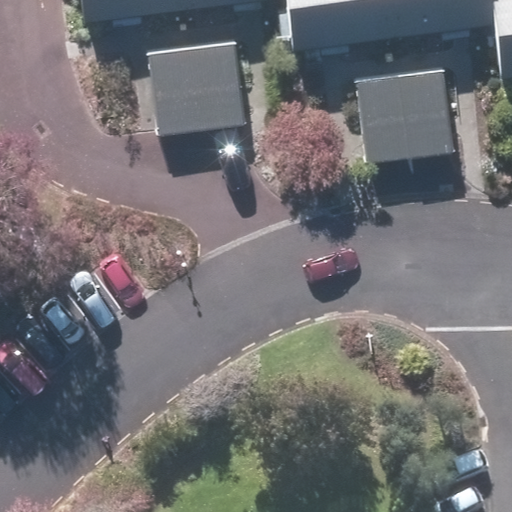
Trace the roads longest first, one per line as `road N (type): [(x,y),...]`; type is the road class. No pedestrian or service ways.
road 1 (residential): [(13,0),(34,112),(69,147),(185,204),(240,250),(268,292)]
road 2 (residential): [(268,292),(141,357),(0,460)]
road 3 (residential): [(511,252),(314,268),(268,292)]
